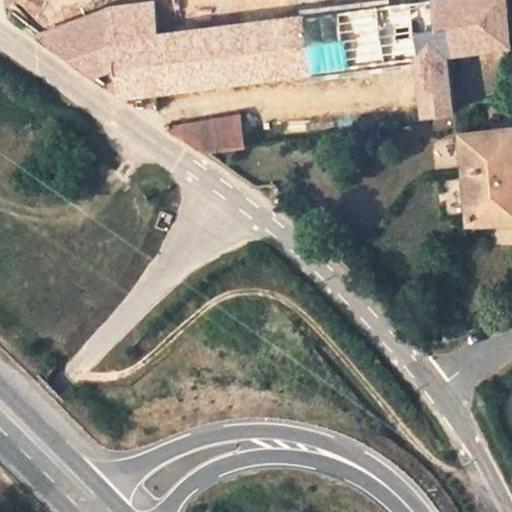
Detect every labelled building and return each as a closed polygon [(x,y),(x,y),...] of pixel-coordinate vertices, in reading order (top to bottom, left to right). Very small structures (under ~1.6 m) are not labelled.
[(511,19),(510,0),(434,0),(164,31),(160,0),(154,0),(108,6),(39,35),(105,86),(121,78),(123,96),(157,93),(420,58),(427,114),(461,110),(456,53),(511,48),(511,19)] [(249,147),(244,116),(172,127),(208,151),(249,147)] [(411,126),(410,120),(376,124),(376,131),(400,128),(411,126)] [(346,134),(345,123),(333,126),(333,136),(346,134)] [(511,125),(463,130),(473,225),(497,222),(499,246),(511,244),(511,125)] [(401,138),(412,136),(411,126),(400,128),(401,138)] [(382,134),(364,136),(364,143),(383,141),(382,134)]
